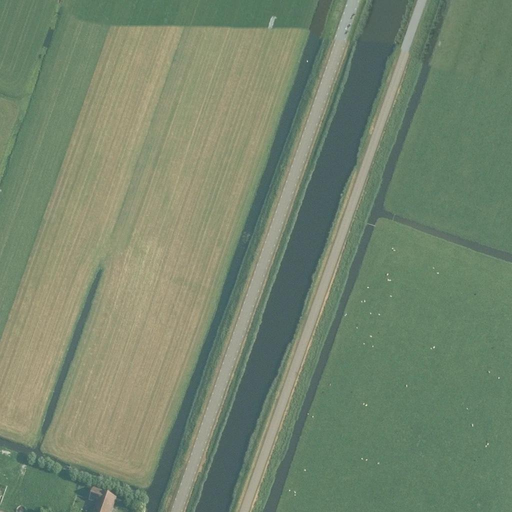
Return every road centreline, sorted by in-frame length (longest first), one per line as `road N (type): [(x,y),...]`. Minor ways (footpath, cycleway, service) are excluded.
road 1 (unclassified): [(244,511),(424,0)]
road 2 (tertiary): [(174,511),(353,0)]
